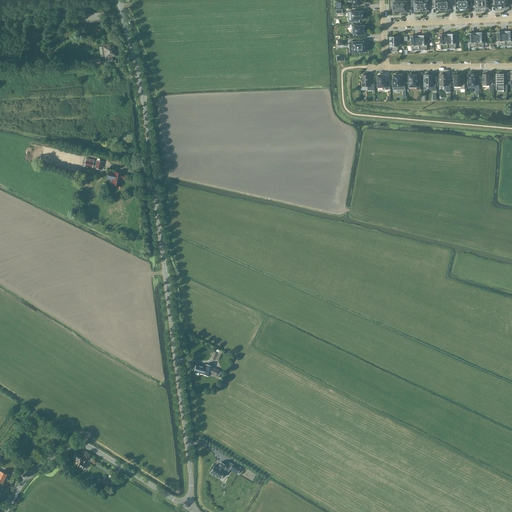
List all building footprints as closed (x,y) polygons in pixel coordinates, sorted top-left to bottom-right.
[(393,13),(400,12),(399,0),(389,0),(390,10),(393,10),(393,13)] [(409,0),(399,0),(400,12),(407,12),(407,9),(409,9),(409,0)] [(414,12),(421,11),(420,0),(410,0),(410,7),(414,6),(414,12)] [(420,0),(421,11),(428,11),(428,6),(431,6),(431,0),(420,0)] [(436,11),(442,11),(441,0),(431,0),(432,7),(436,7),(436,11)] [(441,0),(442,11),(449,10),(449,6),(452,6),(451,0),(441,0)] [(460,11),(462,10),(461,0),(452,0),(453,7),(456,7),(456,10),(459,10),(460,11)] [(461,0),(462,10),(465,10),(465,9),(469,9),(468,6),(471,6),(471,0),(461,0)] [(482,9),(481,0),(472,0),(472,6),(475,6),(475,9),(480,9),(482,9)] [(481,0),(482,9),(484,9),(488,8),(488,5),(491,5),(490,0),(481,0)] [(499,8),(501,8),(500,0),(491,0),(492,4),(496,3),(496,8),(498,8),(499,8)] [(510,0),(500,0),(501,8),(504,8),(504,7),(507,7),(507,4),(510,4),(510,0)] [(351,22),(348,22),(348,23),(360,22),(360,20),(363,19),(363,11),(348,12),(348,18),(351,18),(351,22)] [(83,15),(84,24),(105,21),(104,12),(83,15)] [(352,30),(352,34),(354,34),(354,35),(364,34),(365,34),(365,27),(364,27),(364,26),(359,27),(359,25),(353,25),(354,30),(352,30)] [(476,33),(476,48),(485,47),(484,47),(485,42),(483,42),(483,33),(485,33),(485,32),(476,33)] [(496,47),(505,46),(505,32),(496,32),(497,32),(498,42),(497,42),(498,46),(496,47)] [(468,48),(476,48),(476,33),(467,33),(467,34),(469,34),(469,43),(468,43),(469,48),(468,48)] [(439,50),(448,49),(447,34),(438,35),(440,35),(440,44),(439,45),(440,49),(439,49),(439,50)] [(447,34),(448,49),(457,49),(457,48),(455,49),(456,44),(455,44),(454,34),(456,34),(447,34)] [(418,36),(419,51),(428,50),(427,50),(427,45),(426,45),(425,36),(427,36),(427,35),(418,36)] [(410,51),(419,51),(418,36),(409,36),(411,36),(411,46),(410,46),(411,51),(410,51)] [(389,37),(390,52),(399,52),(399,51),(398,51),(398,47),(397,47),(397,37),(398,37),(389,37)] [(352,42),(349,42),(349,46),(353,45),(353,53),(365,53),(364,41),(352,42)] [(103,45),(103,47),(100,47),(101,57),(100,57),(100,63),(113,61),(113,57),(117,56),(115,43),(103,45)] [(469,81),(467,81),(467,85),(469,85),(469,86),(469,88),(475,88),(479,88),(479,86),(479,83),(479,82),(475,82),(475,74),(474,74),(474,73),(470,73),(470,74),(468,74),(469,81)] [(377,75),(378,87),(385,87),(385,90),(389,90),(389,81),(385,81),(385,75),(384,75),(384,74),(381,74),(381,75),(377,75)] [(393,81),(392,81),(392,86),(393,86),(397,86),(397,90),(405,90),(405,83),(401,83),(401,75),(400,75),(400,74),(395,74),(395,75),(394,75),(394,79),(393,79),(393,81)] [(424,75),(424,89),(432,89),(432,91),(435,91),(435,82),(432,82),(432,75),(429,75),(429,74),(425,74),(425,75),(424,75)] [(439,75),(440,86),(444,86),(444,89),(450,89),(450,82),(447,82),(447,75),(446,75),(446,74),(442,74),(442,75),(439,75)] [(489,80),(489,74),(482,74),(482,85),(489,85),(489,87),(493,87),(493,80),(489,80)] [(496,90),(496,88),(503,88),(503,92),(504,92),(504,91),(507,91),(507,80),(504,80),(504,74),(496,74),(496,90)] [(408,75),(409,87),(416,87),(416,90),(420,90),(420,81),(416,81),(416,75),(408,75)] [(453,75),(454,86),(460,86),(460,89),(465,89),(464,83),(461,83),(461,75),(453,75)] [(361,76),(362,87),(367,87),(367,91),(374,90),(374,84),(370,84),(370,76),(361,76)] [(92,161),(85,160),(84,168),(91,169),(91,168),(94,169),(100,170),(102,162),(95,161),(95,163),(92,163),(92,161)] [(114,173),(109,172),(108,179),(113,180),(112,185),(121,187),(123,179),(125,179),(126,175),(115,172),(114,173)] [(196,365),(195,372),(203,374),(210,376),(210,374),(216,376),(220,378),(222,372),(218,370),(219,370),(212,367),(212,366),(206,365),(205,367),(196,365)] [(84,470),(87,465),(84,463),(87,458),(84,456),(77,452),(74,457),(81,462),(78,466),(84,470)] [(215,465),(210,473),(220,479),(223,475),(225,477),(231,468),(238,473),(241,469),(228,461),(226,465),(221,462),(218,468),(215,465)]
